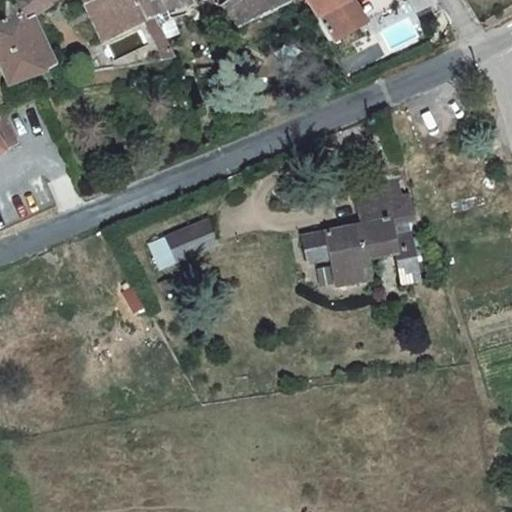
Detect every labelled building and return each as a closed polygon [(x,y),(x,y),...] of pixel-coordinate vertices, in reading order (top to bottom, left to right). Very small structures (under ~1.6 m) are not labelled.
[(5,0),(8,19),(22,15),(26,25),(57,0),(5,0)] [(146,20),(135,0),(84,0),(104,41),(144,21),(146,20)] [(135,0),(146,20),(155,18),(192,2),(190,0),(135,0)] [(233,0),(225,5),(240,24),(269,9),(287,0),(233,0)] [(307,0),(315,17),(325,41),(360,24),(347,0),(307,0)] [(432,0),(407,0),(413,10),(432,0)] [(0,22),(0,65),(7,87),(58,68),(52,55),(42,59),(26,25),(22,15),(8,19),(0,22)] [(146,20),(144,21),(160,60),(171,56),(155,18),(146,20)] [(0,151),(17,144),(2,108),(0,108),(0,151)] [(358,226),(301,243),(305,266),(332,259),(340,289),(372,281),(366,260),(394,252),(404,285),(422,279),(410,231),(393,235),(390,220),(412,216),(407,194),(396,197),(393,179),(349,189),(358,226)] [(203,230),(167,246),(177,269),(212,254),(203,230)]
